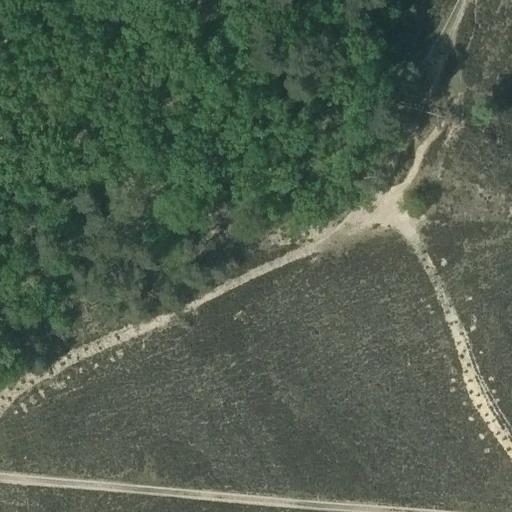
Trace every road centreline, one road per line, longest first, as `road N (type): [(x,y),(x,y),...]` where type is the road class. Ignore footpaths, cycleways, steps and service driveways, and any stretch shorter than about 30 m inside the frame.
road 1 (unknown): [(0,402),(41,369),(238,279),(359,211),(384,175),(464,0)]
road 2 (track): [(316,511),(0,484)]
road 3 (unknown): [(367,198),(406,235),(473,404),(511,467)]
